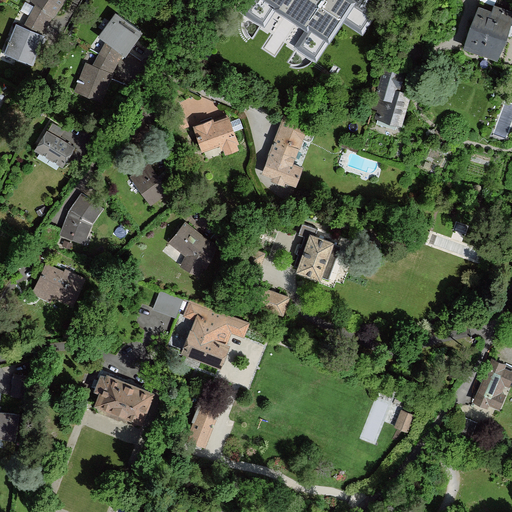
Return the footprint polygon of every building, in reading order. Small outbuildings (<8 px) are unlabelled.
[(63,0),(33,0),(38,3),(52,13),(54,14),(63,0)] [(360,0),(246,0),(240,10),(265,27),(276,11),(304,30),(291,49),(316,66),(360,0)] [(511,4),(499,0),(498,0),(497,6),(511,12),(511,4)] [(52,13),(38,3),(31,16),(46,24),(52,13)] [(491,17),(482,14),(470,47),(494,56),(506,24),(510,25),(511,18),(511,12),(497,6),(495,6),(491,17)] [(102,38),(108,42),(121,51),(123,53),(127,48),(140,29),(118,14),(102,38)] [(46,24),(31,16),(25,28),(40,34),(46,24)] [(25,28),(18,25),(7,51),(31,61),(42,35),(40,34),(25,28)] [(108,42),(101,54),(115,62),(121,51),(108,42)] [(101,54),(94,66),(110,73),(115,62),(101,54)] [(403,65),(388,61),(374,105),(382,108),(377,123),(396,129),(406,96),(394,93),(403,65)] [(112,73),(110,73),(94,66),(88,64),(77,90),(101,99),(112,73)] [(189,126),(184,113),(171,117),(176,130),(189,126)] [(307,125),(285,116),(264,171),(296,183),(301,168),(292,164),(302,139),(307,125)] [(223,148),(238,142),(234,131),(231,122),(229,117),(214,122),(213,120),(195,126),(204,149),(221,142),(223,148)] [(240,118),(231,122),(234,131),(244,127),(240,118)] [(50,129),(64,132),(65,124),(52,121),(50,129)] [(151,132),(143,123),(132,133),(139,142),(151,132)] [(314,128),(307,125),(302,139),(309,141),(313,140),(316,131),(314,128)] [(44,143),(39,150),(63,165),(74,147),(48,131),(41,141),(44,143)] [(151,167),(134,180),(151,202),(168,190),(151,167)] [(70,212),(62,235),(85,243),(92,224),(103,208),(83,194),(70,212)] [(185,223),(170,242),(187,255),(192,258),(187,268),(199,274),(204,266),(207,267),(217,245),(206,240),(185,223)] [(306,234),(315,237),(318,228),(303,223),(300,234),(306,236),(306,234)] [(237,236),(227,224),(213,236),(226,246),(237,236)] [(60,230),(46,225),(42,238),(55,244),(60,230)] [(315,237),(306,234),(306,236),(295,266),(329,278),(341,247),(315,237)] [(47,246),(34,241),(24,254),(40,262),(47,246)] [(265,253),(250,248),(244,267),(258,272),(265,253)] [(71,275),(47,264),(37,287),(72,303),(84,279),(72,273),(71,275)] [(289,297),(259,286),(253,303),(283,314),(289,297)] [(183,301),(160,293),(154,308),(177,317),(183,301)] [(185,315),(197,320),(203,306),(191,301),(185,315)] [(197,320),(185,351),(219,364),(226,346),(224,345),(230,330),(244,336),(249,323),(203,305),(203,306),(197,320)] [(511,368),(494,360),(477,399),(486,404),(488,400),(498,405),(503,395),(497,393),(503,380),(508,382),(511,372),(511,368)] [(31,376),(15,375),(12,395),(28,397),(31,376)] [(103,392),(99,403),(100,403),(111,407),(129,414),(140,418),(141,419),(152,393),(109,376),(108,378),(102,375),(96,389),(103,392)] [(111,407),(100,403),(99,407),(101,411),(105,413),(110,411),(111,407)] [(218,412),(202,406),(190,438),(205,444),(218,412)] [(409,430),(416,412),(402,407),(395,425),(409,430)] [(0,435),(15,438),(18,415),(0,412),(0,435)] [(140,418),(129,414),(128,418),(129,422),(134,424),(138,423),(140,418)]
